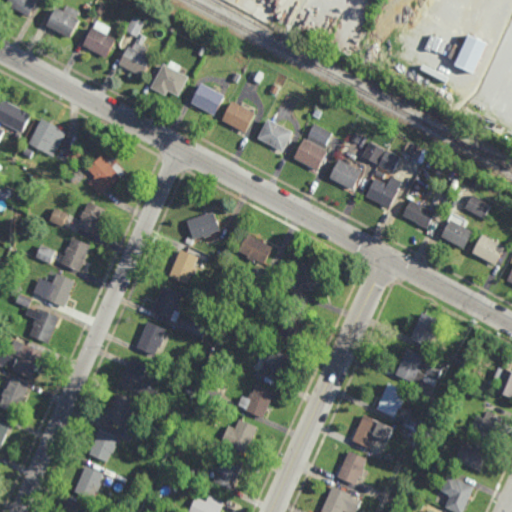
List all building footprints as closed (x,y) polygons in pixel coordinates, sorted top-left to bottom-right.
[(38,0),(30,15),(8,3),(9,0),(38,0)] [(209,0),(209,1),(238,15),(242,8),(236,5),(235,6),(223,0),(209,0)] [(101,13),(96,11),(100,4),(105,7),(101,13)] [(71,37),(48,24),(58,5),(82,18),(71,37)] [(261,28),(264,22),(245,12),(241,18),(261,28)] [(138,36),(127,30),(135,15),(146,21),(138,36)] [(108,56),(85,44),(95,25),(118,38),(108,56)] [(148,48),(145,52),(155,57),(145,76),(121,63),(131,45),(134,46),(137,41),(136,41),(140,33),(147,37),(142,45),(148,48)] [(202,55),(198,53),(202,45),(206,48),(202,55)] [(180,95),(171,90),(168,95),(153,87),(166,63),(190,76),(180,95)] [(237,82),(232,79),(236,72),(241,75),(237,82)] [(217,114),(194,102),(204,83),(227,95),(217,114)] [(275,94),(270,91),(274,84),(279,87),(275,94)] [(248,132),(225,119),(235,100),(258,113),(248,132)] [(21,134),(0,122),(0,108),(4,101),(31,115),(21,134)] [(319,118),(313,115),(316,110),(322,113),(319,118)] [(283,151),(260,137),(272,118),(294,132),(283,151)] [(53,158),(29,144),(44,120),(67,134),(53,158)] [(326,145),(309,135),(315,124),(332,134),(326,145)] [(10,136),(4,132),(7,127),(13,130),(10,136)] [(359,144),(352,140),(356,133),(363,137),(359,144)] [(319,170),(295,157),(306,138),(329,151),(319,170)] [(378,164),(364,156),(371,142),(385,150),(378,164)] [(394,173),(380,165),(387,151),(401,158),(394,173)] [(101,196),(90,183),(96,178),(89,169),(104,157),(122,179),(101,196)] [(354,190),(331,177),(340,159),(364,171),(354,190)] [(74,183),(68,180),(73,172),(78,175),(74,183)] [(390,208),(367,196),(377,178),(388,184),(392,176),(404,182),(390,208)] [(5,202),(0,199),(0,185),(11,191),(5,202)] [(484,219),(466,208),(474,196),(492,206),(484,219)] [(444,213),(439,210),(445,198),(451,201),(444,213)] [(428,228),(405,215),(413,200),(436,213),(428,228)] [(95,236),(77,229),(82,218),(81,217),(83,212),(85,212),(89,202),(107,210),(95,236)] [(63,227),(50,221),(56,208),(69,214),(63,227)] [(195,240),(188,222),(216,213),(222,231),(195,240)] [(465,249),(443,236),(452,220),(474,232),(465,249)] [(496,265),(474,253),(484,234),(506,246),(496,265)] [(264,265),(255,260),(254,263),(247,259),(248,256),(241,252),(249,236),(261,241),(260,242),(272,248),(264,265)] [(79,272),(61,264),(66,254),(64,254),(67,247),(69,248),(73,238),(91,246),(79,272)] [(50,265),(36,258),(42,245),(56,252),(50,265)] [(194,276),(192,275),(187,285),(170,278),(182,251),(200,259),(196,268),(198,269),(194,276)] [(301,295),(294,267),(314,262),(321,291),(301,295)] [(69,296),(70,297),(65,309),(33,294),(40,279),(53,284),(57,274),(75,283),(69,296)] [(178,312),(176,311),(172,321),(154,313),(166,287),(184,295),(180,305),(181,305),(178,312)] [(28,309),(15,303),(19,296),(31,301),(28,309)] [(40,313),(41,311),(59,319),(48,345),(29,336),(33,326),(32,325),(35,319),(27,315),(30,308),(40,313)] [(435,340),(433,339),(429,347),(411,339),(423,314),(440,322),(436,331),(438,332),(435,340)] [(295,348),(278,340),(282,331),(279,330),(282,324),(284,324),(288,315),(306,323),(295,348)] [(203,339),(185,331),(190,320),(208,328),(203,339)] [(156,356),(138,348),(150,323),(167,331),(156,356)] [(32,381),(13,372),(14,370),(0,363),(0,355),(1,353),(17,360),(24,346),(44,355),(32,381)] [(278,383),(260,375),(264,366),(262,365),(266,358),(268,359),(272,350),(289,358),(278,383)] [(425,375),(431,364),(443,369),(435,388),(423,382),(421,387),(396,375),(408,350),(426,358),(421,368),(423,368),(421,373),(425,375)] [(442,358),(434,355),(436,350),(444,353),(442,358)] [(154,400),(121,385),(133,360),(148,367),(145,374),(155,378),(150,388),(158,392),(154,400)] [(511,399),(497,393),(506,371),(511,373),(511,399)] [(29,384),(26,389),(28,390),(17,415),(0,407),(0,404),(3,398),(2,397),(5,390),(6,390),(10,381),(12,382),(14,377),(29,384)] [(404,420),(397,416),(396,418),(377,410),(389,385),(407,393),(403,402),(404,403),(401,409),(408,412),(404,420)] [(263,419),(245,412),(250,400),(252,394),(253,394),(257,386),(274,393),(263,419)] [(485,398),(474,394),(477,386),(488,391),(485,398)] [(130,420),(128,420),(124,428),(107,420),(118,395),(135,403),(131,412),(133,413),(130,420)] [(198,416),(192,411),(195,406),(201,411),(198,416)] [(494,444),(477,436),(489,412),(506,420),(494,444)] [(388,443),(377,439),(376,442),(374,441),(370,449),(353,441),(364,416),(394,430),(388,443)] [(416,434),(403,428),(409,416),(421,422),(416,434)] [(246,453),(222,443),(229,427),(236,430),(240,421),(257,428),(246,453)] [(0,450),(0,422),(10,427),(0,450)] [(114,454),(112,454),(108,463),(90,455),(102,429),(119,437),(115,446),(117,447),(114,454)] [(492,450),(481,473),(457,462),(465,445),(475,449),(477,444),(492,450)] [(361,478),(360,477),(356,486),(338,478),(349,452),(367,460),(363,470),(365,471),(361,478)] [(232,491),(214,483),(218,473),(217,473),(220,466),(221,466),(225,457),(243,465),(232,491)] [(407,473),(400,469),(402,464),(409,468),(407,473)] [(446,481),(432,475),(436,465),(450,471),(446,481)] [(98,493),(97,493),(93,502),(74,493),(86,467),(104,475),(100,484),(101,485),(98,493)] [(465,511),(452,511),(446,509),(451,497),(442,493),(449,477),(475,489),(465,511)] [(357,511),(347,508),(344,511),(324,511),(322,511),(333,488),(351,496),(350,498),(361,503),(357,511)] [(220,511),(189,511),(196,498),(206,502),(209,495),(225,502),(220,511)] [(390,507),(383,504),(386,496),(394,499),(390,507)] [(422,511),(410,506),(413,499),(425,505),(422,511)] [(63,511),(68,502),(85,510),(84,511),(63,511)]
